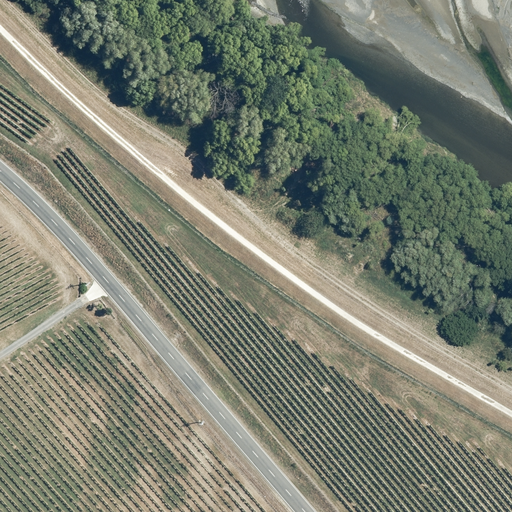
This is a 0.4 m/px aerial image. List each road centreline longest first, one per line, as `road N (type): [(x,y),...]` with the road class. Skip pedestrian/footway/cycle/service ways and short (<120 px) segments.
road 1 (track): [(4,0),(110,103),(219,179),(349,297),(511,393)]
road 2 (unclassified): [(0,172),(300,511)]
